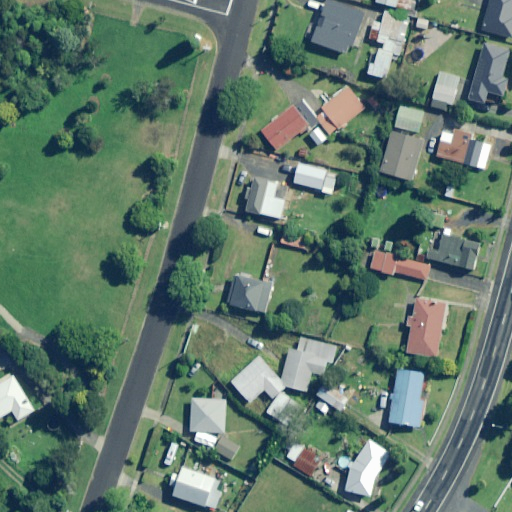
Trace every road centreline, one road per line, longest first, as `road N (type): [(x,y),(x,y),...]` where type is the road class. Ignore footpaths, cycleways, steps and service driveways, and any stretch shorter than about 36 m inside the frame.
road 1 (residential): [(92,511),(240,19)]
road 2 (primary): [(423,511),(472,415),(511,291)]
